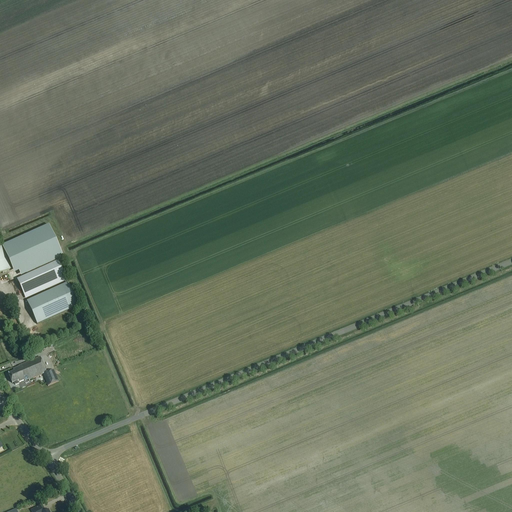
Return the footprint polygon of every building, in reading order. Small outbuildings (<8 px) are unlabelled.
[(60,254),(48,227),(2,246),(12,269),(19,272),(60,254)] [(0,246),(0,274),(11,269),(1,246),(0,246)] [(17,280),(23,294),(26,300),(67,281),(58,261),(17,280)] [(37,325),(78,306),(68,283),(27,302),(37,325)] [(46,373),(40,357),(19,366),(19,367),(13,369),(14,372),(8,374),(12,384),(13,383),(14,383),(15,385),(19,384),(18,383),(25,380),(25,381),(28,380),(29,380),(43,374),(48,386),(58,382),(53,370),(46,373)]
